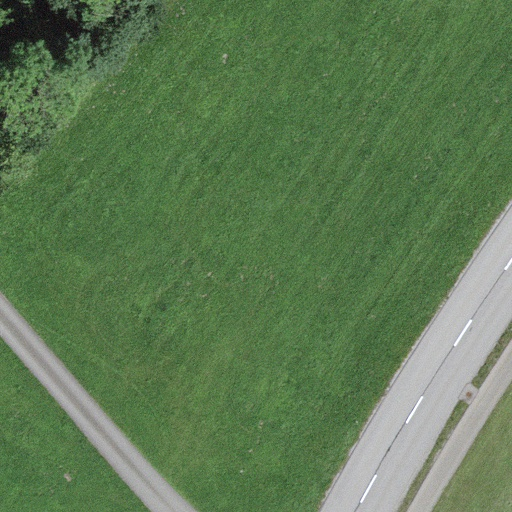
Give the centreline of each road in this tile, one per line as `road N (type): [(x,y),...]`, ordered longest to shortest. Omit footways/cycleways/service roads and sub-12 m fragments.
road 1 (secondary): [(358,511),(511,261)]
road 2 (residential): [(172,511),(0,312)]
